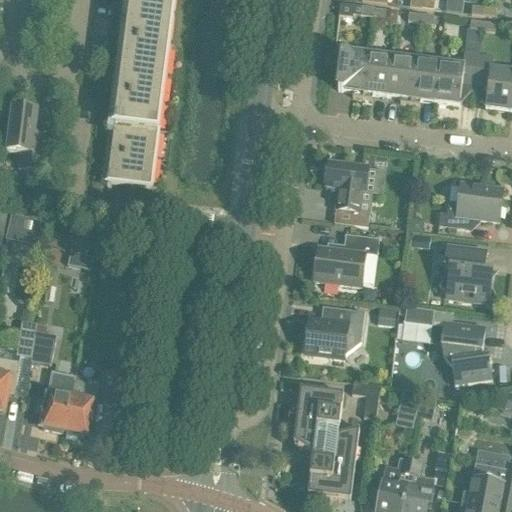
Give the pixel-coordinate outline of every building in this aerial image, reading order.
[(130,0),(108,185),(150,190),(174,0),(130,0)] [(410,10),(422,11),(423,2),(411,1),(410,10)] [(423,2),(422,11),(435,13),(436,4),(423,2)] [(356,18),(373,20),(374,11),(341,7),(339,18),(356,20),(356,18)] [(471,17),(484,19),(485,10),(472,9),(471,17)] [(485,10),(484,19),(496,21),(497,12),(485,10)] [(374,11),(373,20),(385,21),(386,13),(374,11)] [(408,24),(420,26),(421,17),(409,16),(408,24)] [(421,17),(420,26),(433,28),(434,19),(421,17)] [(469,32),(482,34),(483,25),(471,23),(469,32)] [(483,25),(482,34),(494,35),(495,27),(483,25)] [(352,100),(362,102),(368,57),(343,54),(338,93),(353,95),(352,100)] [(462,89),(475,90),(479,58),(464,56),(463,69),(439,66),(434,105),(459,109),(462,89)] [(373,98),(387,99),(392,60),(368,57),(362,102),(372,103),(373,98)] [(485,112),(510,115),(511,97),(511,74),(492,72),(493,60),(479,58),(475,90),(488,92),(485,112)] [(400,106),(410,108),(415,63),(392,60),(387,99),(401,101),(400,106)] [(420,104),(434,105),(439,66),(415,63),(410,108),(420,109),(420,104)] [(47,140),(34,138),(37,114),(12,111),(7,154),(21,156),(19,172),(43,175),(47,140)] [(336,213),(354,216),(356,216),(354,230),(367,231),(368,217),(359,215),(362,195),(365,196),(368,171),(329,166),(326,191),(338,193),(336,213)] [(440,217),(438,230),(468,234),(470,222),(498,225),(503,193),(461,188),(458,208),(448,207),(447,217),(440,217)] [(7,234),(31,241),(33,235),(45,238),(47,229),(35,226),(36,222),(12,215),(7,234)] [(314,285),(361,291),(365,258),(377,259),(379,242),(345,238),(343,254),(318,251),(314,285)] [(88,242),(87,252),(95,254),(97,244),(88,242)] [(444,273),(444,277),(444,280),(443,284),(441,288),(439,291),(447,295),(446,302),(488,307),(489,305),(490,305),(493,303),(494,299),(494,295),(492,292),(490,292),(492,277),(483,276),(486,256),(447,252),(444,273)] [(71,253),(69,266),(92,269),(94,257),(71,253)] [(304,359),(344,364),(345,359),(361,347),(365,316),(323,311),(321,325),(309,323),(304,359)] [(403,327),(431,331),(433,315),(405,311),(403,327)] [(378,328),(394,329),(395,315),(379,313),(378,328)] [(18,358),(31,360),(35,335),(36,328),(23,326),(18,358)] [(443,332),(431,331),(429,349),(443,350),(442,354),(442,358),(443,362),(445,365),(446,368),(449,371),(452,373),(455,390),(492,384),(491,371),(491,367),(490,368),(489,360),(482,361),(481,355),(482,355),(485,331),(444,326),(443,332)] [(35,335),(31,360),(31,365),(51,369),(57,340),(35,335)] [(0,412),(5,414),(9,394),(13,395),(19,367),(0,363),(0,412)] [(62,434),(65,434),(75,385),(62,383),(63,379),(52,377),(49,394),(46,394),(39,429),(52,432),(51,434),(62,436),(62,434)] [(75,385),(65,434),(67,435),(67,437),(77,440),(78,437),(90,440),(97,404),(95,404),(99,386),(88,384),(87,388),(75,385)] [(353,386),(352,398),(366,400),(363,422),(376,423),(380,390),(353,386)] [(313,456),(309,489),(308,498),(350,503),(359,432),(339,430),(343,397),(300,392),(293,446),(313,456)] [(421,399),(402,395),(397,417),(416,422),(416,421),(421,399)] [(421,399),(416,421),(431,424),(436,402),(421,399)] [(433,489),(445,490),(450,458),(438,456),(435,470),(432,483),(418,479),(421,467),(412,465),(402,511),(427,511),(430,511),(434,494),(432,494),(433,489)] [(392,474),(386,478),(381,496),(379,495),(374,511),(402,511),(412,465),(403,463),(401,476),(392,474)] [(475,467),(469,495),(463,494),(459,511),(511,511),(511,469),(505,468),(505,472),(475,467)]
